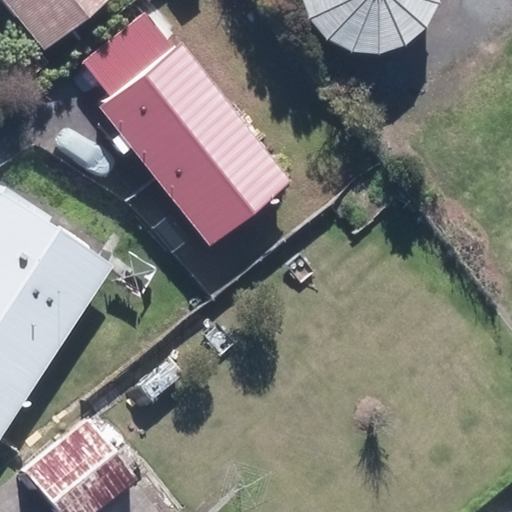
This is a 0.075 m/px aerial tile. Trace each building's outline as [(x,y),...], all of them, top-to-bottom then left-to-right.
[(0,0),(0,11),(30,46),(84,0),(0,0)] [(301,0),(305,10),(320,26),(340,36),(362,40),(384,35),(403,24),(416,7),(418,0),(301,0)] [(160,45),(84,105),(194,244),(270,184),(160,45)] [(0,200),(0,421),(101,267),(0,200)] [(229,300),(203,321),(181,340),(199,361),(221,342),(237,361),(262,339),(229,300)] [(96,511),(134,479),(79,416),(11,475),(42,511),(96,511)]
